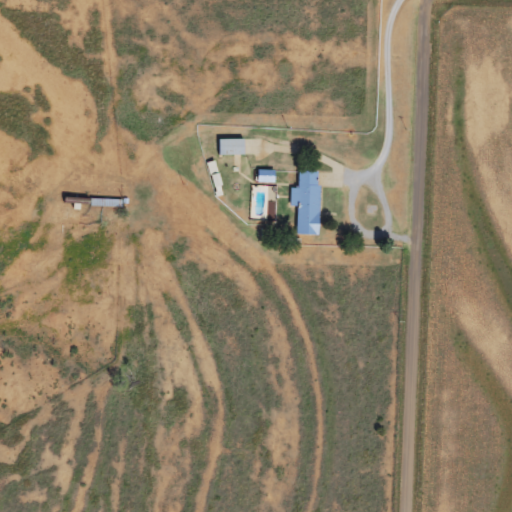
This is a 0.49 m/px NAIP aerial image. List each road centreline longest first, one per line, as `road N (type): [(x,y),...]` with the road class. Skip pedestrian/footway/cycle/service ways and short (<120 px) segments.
road 1 (residential): [(408,511),(425,0)]
road 2 (residential): [(174,259),(124,511)]
